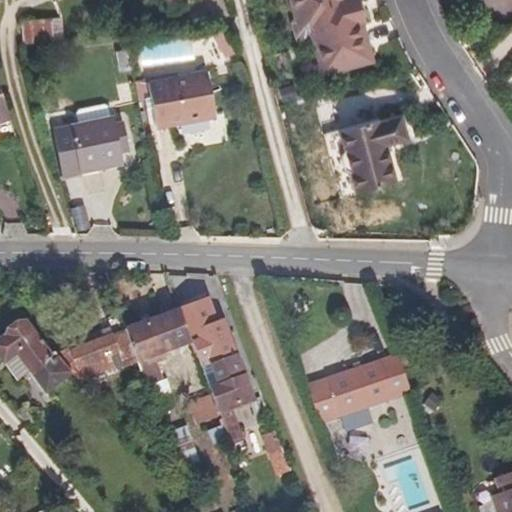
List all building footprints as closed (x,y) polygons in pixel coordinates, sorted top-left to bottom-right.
[(290,0),(297,22),(311,33),(313,40),(323,75),(366,64),(363,51),(370,50),(363,20),(354,23),(347,0),(290,0)] [(358,0),(347,0),(354,23),(363,20),(365,20),(358,0)] [(62,18),(21,21),(24,44),(64,40),(62,18)] [(311,33),(297,22),(293,23),(296,38),(303,43),(313,40),(311,33)] [(235,53),(224,34),(220,31),(212,32),(227,58),(235,53)] [(374,62),(370,50),(363,51),(366,64),(374,62)] [(208,74),(148,85),(157,130),(216,118),(208,74)] [(0,88),(0,123),(11,119),(0,88)] [(77,123),(109,117),(107,104),(75,110),(77,123)] [(380,119),(340,130),(357,193),(397,183),(387,145),(408,139),(402,115),(380,121),(380,119)] [(112,119),(46,133),(56,179),(122,165),(112,119)] [(204,295),(176,305),(178,309),(191,343),(198,362),(230,446),(242,442),(230,410),(253,401),(229,337),(225,339),(219,323),(215,324),(204,295)] [(191,343),(178,309),(125,329),(126,330),(138,363),(146,385),(163,379),(157,364),(164,362),(161,355),(191,343)] [(24,320),(0,338),(0,356),(18,381),(30,371),(45,392),(71,372),(57,356),(54,352),(50,355),(24,320)] [(138,363),(126,330),(111,336),(111,335),(72,350),(79,369),(84,380),(115,369),(110,357),(118,354),(123,368),(138,363)] [(79,369),(72,350),(57,356),(71,372),(79,369)] [(397,355),(327,378),(340,417),(368,407),(411,393),(397,355)] [(322,423),(340,417),(327,378),(310,384),(322,423)] [(171,409),(167,396),(152,401),(157,415),(171,409)] [(38,418),(26,404),(17,412),(29,426),(38,418)] [(368,407),(340,417),(344,430),(349,432),(371,425),(373,421),(368,407)] [(202,468),(186,426),(164,434),(179,476),(202,468)] [(280,449),(274,433),(263,437),(269,453),(280,449)] [(511,472),(503,476),(508,490),(511,488),(511,472)] [(511,511),(511,488),(508,490),(503,476),(493,479),(499,494),(491,497),(493,502),(496,511),(511,511)] [(496,511),(493,502),(479,507),(481,511),(496,511)]
